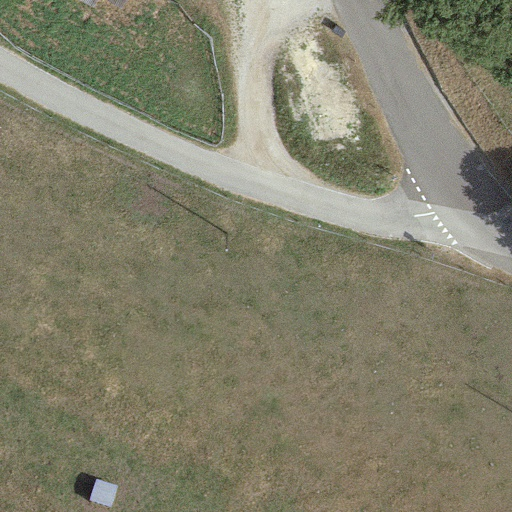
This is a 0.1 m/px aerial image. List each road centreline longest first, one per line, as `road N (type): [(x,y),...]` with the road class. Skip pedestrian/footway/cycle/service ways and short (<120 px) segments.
road 1 (track): [(461,230),(254,190),(0,59)]
road 2 (unclassified): [(461,230),(359,0)]
